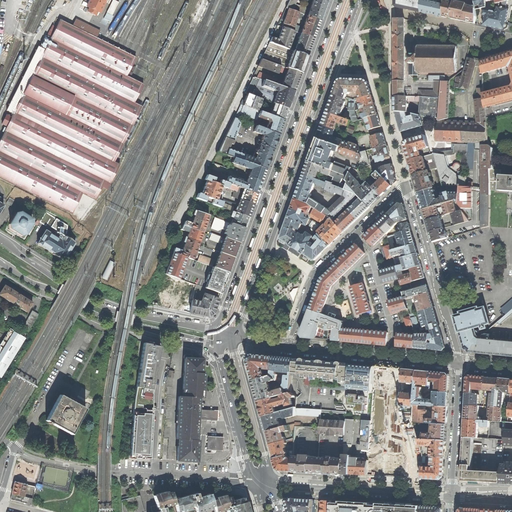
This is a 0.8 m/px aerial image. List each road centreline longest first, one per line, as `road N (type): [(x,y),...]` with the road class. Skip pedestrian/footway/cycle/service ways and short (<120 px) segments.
road 1 (secondary): [(235,336),(360,0)]
road 2 (secondary): [(335,0),(216,329)]
road 3 (residential): [(441,303),(404,188),(314,272)]
road 4 (primary): [(216,329),(103,307),(0,238)]
road 5 (primary): [(0,261),(100,315),(182,337)]
road 6 (tertiary): [(269,481),(452,497)]
road 7 (secondary): [(459,365),(286,349)]
road 8 (residential): [(452,497),(459,365)]
road 9 (secondary): [(219,356),(254,482)]
road 10 (residential): [(124,473),(254,482)]
